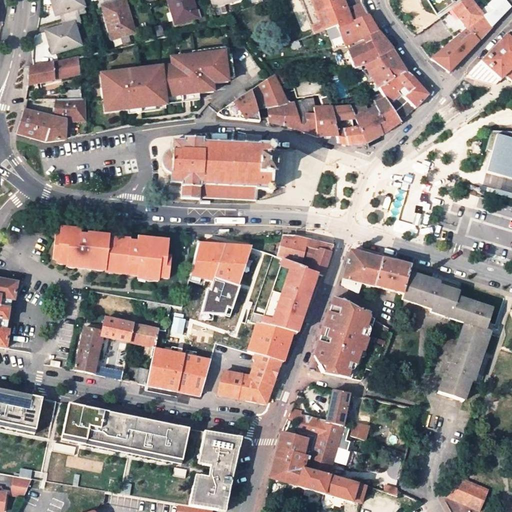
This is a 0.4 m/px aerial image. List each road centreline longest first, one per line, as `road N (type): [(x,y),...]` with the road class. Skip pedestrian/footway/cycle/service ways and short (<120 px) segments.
road 1 (residential): [(368,167),(270,132),(202,127),(143,135),(144,175),(130,213)]
road 2 (residential): [(0,377),(267,428)]
road 3 (secondary): [(345,228),(130,213)]
road 4 (residential): [(267,428),(345,228)]
road 5 (secondary): [(511,278),(345,228)]
road 6 (unknown): [(0,267),(26,266),(57,283),(47,387)]
